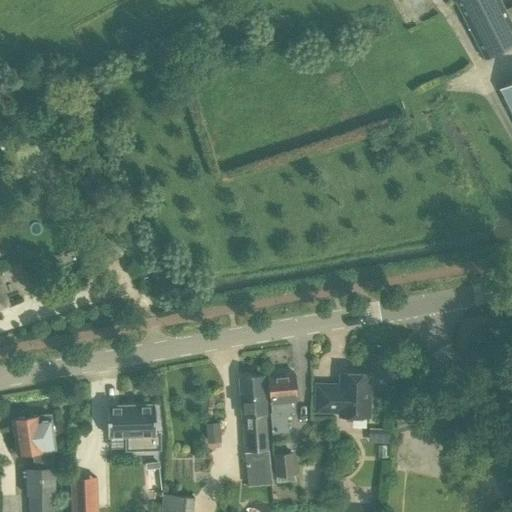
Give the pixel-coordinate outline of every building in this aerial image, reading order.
[(511,6),(507,9),(502,0),(458,0),(486,56),(511,43),(511,18),(511,6)] [(511,106),(511,79),(501,85),(511,106)] [(118,228),(126,224),(121,214),(113,218),(118,228)] [(0,306),(10,303),(0,277),(0,306)] [(292,397),(298,397),(296,370),(269,373),(273,410),(272,410),(274,432),(290,430),(288,414),(293,413),(292,397)] [(369,414),(370,371),(342,371),(342,383),(318,383),(317,408),(341,408),(341,413),(369,414)] [(272,483),(269,448),(264,373),(241,375),(249,485),(272,483)] [(155,433),(154,405),(106,406),(107,436),(126,436),(127,450),(145,449),(159,449),(158,433),(155,433)] [(19,452),(56,446),(52,411),(39,413),(39,412),(14,416),(19,452)] [(220,437),(219,423),(206,424),(207,438),(220,437)] [(383,430),(374,429),(374,442),(388,443),(388,430),(383,430)] [(277,483),(296,481),(292,452),(273,454),(277,483)] [(147,494),(162,492),(159,462),(144,463),(147,494)] [(53,511),(53,492),(55,492),(54,465),(27,466),(28,493),(30,493),(30,511),(53,511)] [(96,511),(96,492),(72,493),(72,511),(96,511)] [(192,511),(194,497),(162,494),(160,511),(192,511)]
